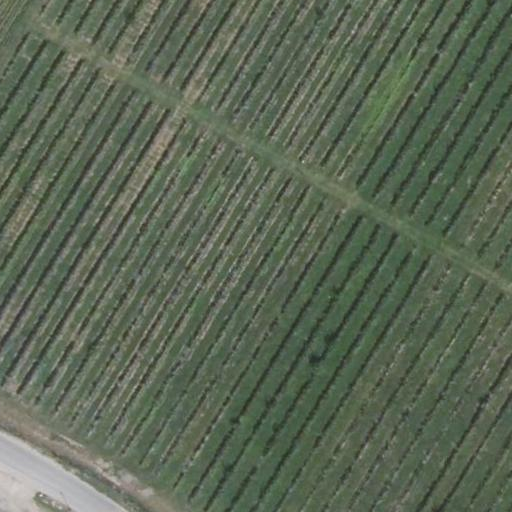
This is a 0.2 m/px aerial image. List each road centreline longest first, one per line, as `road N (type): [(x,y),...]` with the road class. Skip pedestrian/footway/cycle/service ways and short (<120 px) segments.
road 1 (track): [(156,498),(462,0)]
road 2 (track): [(322,0),(51,439)]
road 3 (track): [(0,295),(184,0)]
road 4 (track): [(0,410),(172,511)]
road 5 (track): [(341,196),(511,291)]
